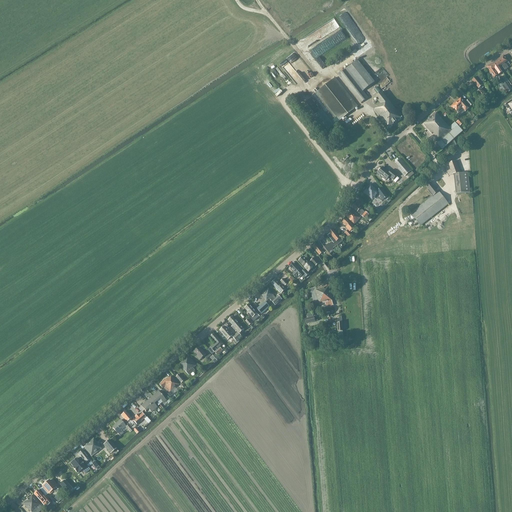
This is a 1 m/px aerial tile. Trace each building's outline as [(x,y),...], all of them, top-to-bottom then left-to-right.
[(318,25),(297,45),(302,50),(319,33),(320,34),(324,31),(318,25)] [(293,85),(300,80),(295,73),(304,67),(301,63),(299,64),(291,54),(286,58),(287,59),(285,61),(284,59),(278,63),(293,85)] [(504,55),(499,58),(507,69),(508,71),(510,70),(506,64),(505,65),(504,63),(505,63),(508,61),(504,55)] [(507,69),(499,58),(495,61),(499,67),(502,65),(503,66),(502,66),(505,70),(507,69)] [(362,92),(374,82),(358,60),(345,70),(338,75),(361,104),(367,98),(362,92)] [(499,67),(495,61),(491,64),(498,75),(500,74),(499,73),(502,72),(499,67)] [(498,75),(491,64),(486,67),(494,78),(498,75)] [(478,88),(485,83),(478,75),(472,80),(478,88)] [(338,122),(358,106),(335,78),(316,93),(338,122)] [(483,100),(487,97),(481,88),(476,92),(483,100)] [(388,129),(402,118),(381,92),(379,89),(377,90),(375,91),(379,95),(375,97),(380,103),(377,106),(378,107),(373,110),(388,129)] [(463,101),(461,98),(451,107),(453,109),(454,109),(456,111),(457,111),(460,115),(461,115),(464,112),(465,112),(469,108),(462,101),(463,101)] [(442,149),(463,131),(455,123),(449,128),(436,113),(423,124),(432,134),(433,133),(435,136),(434,137),(439,142),(436,144),(438,146),(439,146),(442,149)] [(339,159),(342,162),(349,156),(346,152),(339,159)] [(405,176),(411,171),(401,159),(396,163),(399,167),(398,168),(405,176)] [(452,175),(455,174),(459,172),(456,161),(448,163),(452,175)] [(393,180),(397,175),(391,171),(389,173),(383,167),(377,175),(382,179),(382,178),(386,181),(389,177),(393,180)] [(468,173),(455,174),(457,194),(470,193),(468,173)] [(438,192),(437,191),(431,183),(426,187),(428,190),(427,190),(432,196),(410,213),(420,226),(448,204),(438,192)] [(364,192),(372,200),(378,193),(383,200),(387,197),(381,188),(377,191),(371,185),(364,192)] [(361,205),(357,201),(352,208),(365,220),(369,215),(365,212),(360,209),(361,208),(359,207),(361,205)] [(354,225),(361,217),(352,210),(347,215),(348,216),(346,218),(354,225)] [(350,232),(355,227),(351,223),(346,218),(342,222),(346,227),(346,228),(350,232)] [(332,250),(343,242),(334,230),(333,230),(329,232),(329,233),(330,234),(328,236),(334,244),(333,245),(332,243),(329,245),(328,244),(324,247),(329,255),(334,251),(332,250)] [(324,254),(327,252),(324,248),(321,250),(317,244),(312,247),(319,255),(323,252),(324,254)] [(309,263),(303,257),(299,261),(308,272),(314,267),(315,268),(319,264),(314,258),(310,261),(309,263)] [(298,276),(300,278),(302,276),(304,278),(308,274),(304,270),(301,272),(293,264),(290,267),(295,272),(292,274),(296,278),(298,276)] [(276,280),(271,283),(281,294),(282,295),(284,294),(283,292),(286,289),(286,290),(290,287),(283,279),(281,282),(280,284),(276,280)] [(325,288),(321,289),(325,303),(327,309),(329,308),(329,306),(333,305),(332,301),(329,288),(329,287),(325,288)] [(321,289),(315,290),(319,309),(324,308),(324,309),(327,309),(325,303),(321,289)] [(269,299),(271,301),(275,305),(282,299),(278,295),(275,297),(268,290),(262,296),(266,301),(269,299)] [(261,314),(270,307),(265,302),(257,309),(261,314)] [(254,321),(259,317),(249,304),(244,308),(249,313),(247,314),(254,321)] [(308,314),(308,318),(304,319),(306,325),(315,322),(318,321),(317,316),(314,317),(313,317),(313,315),(314,315),(313,310),(312,310),(312,313),(308,314)] [(241,327),(233,317),(228,320),(233,326),(231,327),(236,332),(236,331),(238,333),(235,335),(239,340),(242,338),(238,334),(243,330),(241,327)] [(220,331),(219,333),(220,334),(221,332),(222,334),(221,335),(223,338),(225,337),(228,340),(233,336),(225,327),(220,331)] [(215,343),(210,348),(208,350),(212,354),(214,352),(217,355),(221,351),(219,348),(223,345),(214,334),(210,337),(215,343)] [(207,359),(211,356),(207,351),(204,353),(199,347),(194,352),(196,355),(200,360),(204,356),(207,359)] [(189,375),(193,372),(195,370),(193,368),(196,365),(188,356),(179,365),(184,371),(185,371),(189,375)] [(174,393),(172,390),(178,385),(172,376),(169,378),(168,377),(159,385),(162,388),(164,387),(169,393),(171,395),(174,393)] [(158,391),(152,396),(157,402),(160,399),(164,404),(166,402),(165,400),(166,400),(158,391)] [(152,396),(147,401),(154,410),(157,407),(154,404),(157,402),(152,396)] [(147,401),(141,406),(145,411),(148,409),(151,412),(154,410),(147,401)] [(125,412),(121,415),(127,422),(131,427),(134,424),(130,420),(131,418),(125,412)] [(136,419),(133,421),(135,423),(133,424),(136,426),(145,417),(142,414),(139,416),(137,414),(135,417),(136,418),(136,419)] [(123,433),(122,432),(127,428),(130,432),(133,430),(128,425),(126,427),(120,420),(117,423),(117,424),(112,428),(117,433),(120,436),(123,433)] [(91,457),(101,449),(93,439),(86,445),(84,447),(91,457)] [(109,440),(103,445),(110,453),(116,448),(109,440)] [(85,463),(90,459),(82,450),(78,454),(85,463)] [(84,473),(89,468),(85,464),(83,465),(80,460),(79,461),(76,457),(70,462),(72,466),(72,467),(75,471),(76,470),(76,471),(80,468),(84,473)] [(55,492),(58,490),(49,480),(42,487),(48,494),(53,490),(55,492)] [(37,490),(33,493),(43,504),(45,502),(48,505),(51,503),(43,494),(42,495),(37,490)] [(57,503),(64,497),(60,493),(53,499),(57,503)] [(31,511),(38,511),(43,508),(32,495),(23,503),(30,511),(31,511)]
